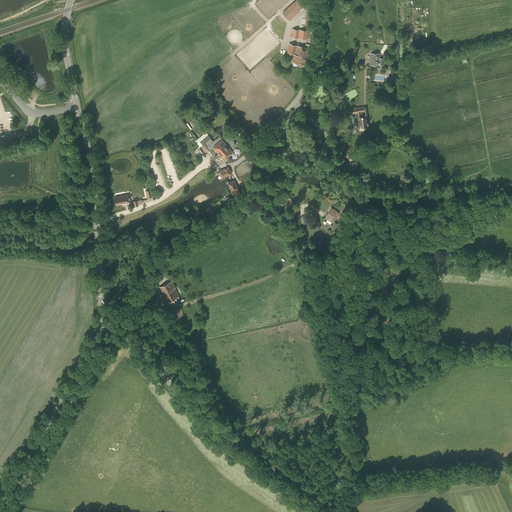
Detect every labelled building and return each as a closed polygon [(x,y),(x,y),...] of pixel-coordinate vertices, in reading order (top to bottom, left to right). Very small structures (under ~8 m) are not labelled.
[(298,0),(295,0),(282,13),(289,20),(304,6),(298,0)] [(308,30),(292,29),(291,37),(307,39),(308,30)] [(294,54),(292,62),(303,65),(308,49),(309,45),(305,44),(304,48),(289,43),(286,52),(294,54)] [(384,58),(379,58),(379,54),(371,53),(370,65),(379,65),(384,65),(384,58)] [(350,109),(349,109),(350,114),(357,113),(359,127),(368,126),(366,112),(367,112),(366,108),(365,108),(364,106),(349,108),(350,109)] [(199,142),(207,152),(209,151),(213,155),(212,156),(214,159),(218,164),(221,164),(226,160),(224,158),(232,152),(231,151),(234,148),(234,144),(233,141),(230,139),(226,139),(222,141),(218,137),(213,141),(208,134),(199,142)] [(346,160),(343,166),(353,170),(355,171),(357,166),(355,165),(356,165),(351,163),(346,160)] [(219,171),(222,178),(231,174),(228,168),(219,171)] [(234,181),(228,183),(231,191),(237,188),(235,184),(234,181)] [(129,194),(122,196),(114,198),(116,205),(123,203),(123,204),(131,202),(129,194)] [(210,206),(205,209),(208,214),(213,211),(210,206)] [(331,208),(326,217),(331,220),(334,222),(339,213),(336,212),(331,208)] [(334,222),(331,229),(336,232),(339,225),(334,222)] [(157,297),(161,305),(178,296),(174,288),(175,288),(171,281),(159,287),(163,294),(157,297)] [(184,317),(182,308),(169,311),(171,322),(181,320),(181,318),(184,317)]
